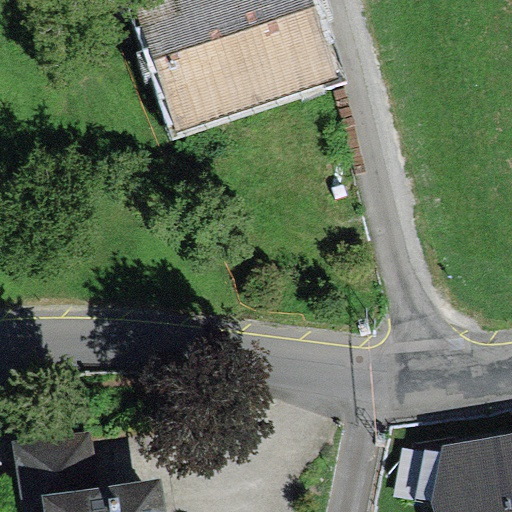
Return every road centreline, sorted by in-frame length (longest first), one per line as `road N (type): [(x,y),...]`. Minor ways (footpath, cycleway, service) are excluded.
road 1 (residential): [(426,378),(104,339),(0,352)]
road 2 (residential): [(330,0),(426,378)]
